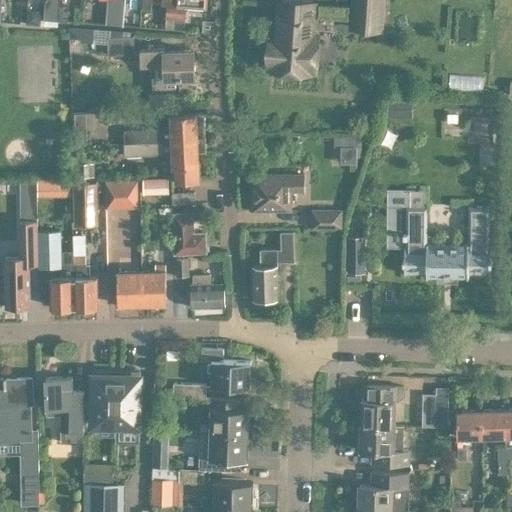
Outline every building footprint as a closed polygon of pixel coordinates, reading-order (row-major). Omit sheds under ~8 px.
[(44,23),(57,23),(58,0),(46,0),(46,2),(44,23)] [(58,0),(57,23),(58,23),(59,18),(69,19),(69,0),(58,0)] [(107,0),(106,23),(119,23),(119,0),(107,0)] [(173,26),(174,14),(175,0),(160,0),(160,2),(165,3),(164,26),(173,26)] [(175,0),(174,14),(183,15),(184,3),(204,4),(209,0),(208,0),(175,0)] [(312,0),(278,0),(276,28),(270,27),(267,61),(306,64),(307,56),(313,57),(315,35),(307,34),(309,12),(311,12),(312,6),(312,0)] [(351,17),(351,25),(378,27),(379,19),(380,0),(352,0),(352,9),(351,15),(351,17)] [(346,15),(351,15),(352,9),(347,8),(347,4),(317,2),(317,6),(312,6),(311,12),(317,12),(316,14),(346,16),(346,15)] [(174,14),(173,26),(182,27),(183,15),(174,14)] [(135,34),(108,35),(109,54),(136,53),(135,34)] [(148,63),(148,90),(181,89),(181,75),(194,75),(194,48),(165,49),(165,45),(139,46),(140,63),(148,63)] [(410,96),(386,96),(386,114),(411,114),(410,96)] [(170,125),(123,127),(123,141),(146,140),(204,137),(203,111),(170,112),(170,125)] [(74,141),(86,141),(85,117),(73,118),(74,141)] [(356,135),(332,135),(332,144),(340,144),(356,144),(356,135)] [(172,164),(175,164),(175,178),(198,177),(197,150),(205,150),(204,137),(146,140),(123,141),(124,156),(171,154),(172,164)] [(74,173),(93,173),(93,160),(74,160),(74,173)] [(289,207),(289,188),(303,188),(303,171),(253,171),(253,183),(251,183),(251,207),(289,207)] [(169,175),(143,176),(144,192),(170,192),(169,175)] [(36,198),(36,194),(36,178),(21,178),(21,198),(36,198)] [(105,179),(106,205),(137,204),(137,178),(105,179)] [(76,181),(77,222),(99,222),(98,180),(76,181)] [(426,271),(426,275),(427,275),(427,274),(467,274),(467,275),(468,275),(468,271),(489,271),(489,272),(490,272),(490,259),(491,259),(491,255),(490,255),(490,243),(489,243),(489,203),(468,203),(468,239),(467,239),(467,241),(428,240),(426,240),(426,202),(423,202),(423,186),(409,186),(409,202),(406,202),(406,229),(403,229),(403,234),(406,234),(405,244),(404,244),(404,255),(403,255),(403,260),(404,260),(404,271),(405,271),(426,271)] [(172,190),(172,193),(172,203),(196,202),(196,190),(172,190)] [(341,207),(312,207),(312,224),(341,224),(341,207)] [(192,210),(172,211),(174,251),(206,250),(205,229),(193,230),(192,210)] [(28,262),(38,262),(37,229),(37,217),(21,218),(22,254),(4,254),(5,305),(29,304),(28,262)] [(50,303),(73,303),(73,274),(72,252),(59,253),(59,228),(37,229),(38,262),(38,265),(49,265),(50,274),(50,303)] [(276,260),(297,259),(297,228),(283,228),(284,246),(263,246),(263,248),(259,248),(260,263),(252,264),(253,296),(278,295),(276,260)] [(363,234),(346,235),(346,259),(363,258),(363,234)] [(73,274),(73,303),(97,302),(96,274),(92,274),(91,261),(88,261),(87,252),(72,252),(73,274)] [(189,272),(188,255),(176,256),(176,273),(189,272)] [(153,270),(140,270),(141,301),(164,301),(163,263),(153,263),(153,270)] [(139,301),(141,301),(140,270),(116,270),(117,302),(123,302),(123,306),(139,306),(139,301)] [(192,282),(191,282),(191,304),(224,303),(223,281),(210,281),(209,272),(192,273),(192,282)] [(200,357),(210,358),(209,383),(249,384),(250,358),(222,357),(222,346),(201,345),(200,357)] [(114,422),(115,372),(107,372),(107,368),(92,367),(91,421),(114,422)] [(123,372),(115,372),(114,422),(137,423),(139,369),(124,368),(123,372)] [(63,414),(63,441),(85,440),(84,388),(72,389),(72,374),(44,375),(46,414),(63,414)] [(31,376),(0,376),(0,437),(8,437),(20,437),(20,452),(37,451),(37,428),(30,428),(29,401),(31,401),(31,376)] [(172,380),(172,393),(189,393),(205,394),(205,381),(172,380)] [(365,383),(365,397),(361,397),(360,422),(394,423),(394,397),(403,394),(403,384),(365,383)] [(434,399),(434,424),(446,424),(446,399),(446,385),(434,384),(434,392),(434,399)] [(198,421),(198,430),(208,430),(248,432),(248,406),(242,406),(242,395),(209,394),(209,398),(208,406),(208,421),(198,421)] [(481,434),(505,433),(504,407),(480,408),(481,434)] [(456,434),(481,434),(480,408),(456,408),(456,434)] [(402,423),(394,423),(360,422),(359,448),(371,448),(371,461),(409,462),(410,448),(402,448),(402,423)] [(198,430),(197,467),(203,467),(239,468),(239,457),(247,457),(248,432),(208,430),(198,430)] [(506,472),(505,455),(505,442),(497,443),(498,472),(506,472)] [(465,443),(457,443),(457,457),(465,456),(465,443)] [(37,451),(20,452),(21,501),(38,500),(38,482),(37,451)] [(85,463),(85,480),(113,481),(113,463),(85,463)] [(151,465),(151,477),(154,477),(174,477),(179,477),(179,478),(182,479),(203,479),(203,467),(197,467),(179,466),(168,466),(151,465)] [(391,508),(407,509),(408,470),(371,468),(370,481),(358,481),(357,506),(391,508)] [(154,477),(153,501),(173,502),(174,477),(154,477)] [(202,494),(201,503),(212,503),(251,504),(252,479),(212,478),(212,494),(202,494)] [(84,511),(126,511),(127,483),(85,482),(84,506),(84,511)] [(459,493),(451,493),(451,503),(459,503),(459,493)] [(450,504),(450,496),(440,496),(440,510),(450,510),(450,504)] [(201,503),(201,511),(251,511),(251,504),(212,503),(201,503)]
